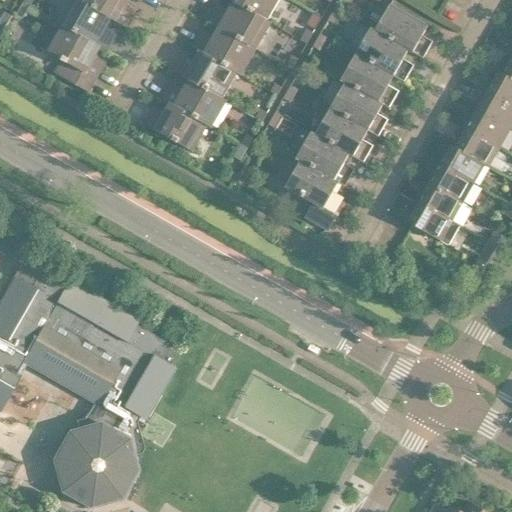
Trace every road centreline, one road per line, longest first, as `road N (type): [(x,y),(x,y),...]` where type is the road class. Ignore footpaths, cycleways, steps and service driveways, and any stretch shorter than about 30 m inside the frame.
road 1 (tertiary): [(418,381),(0,145)]
road 2 (residential): [(348,258),(493,0)]
road 3 (residential): [(112,127),(181,0)]
